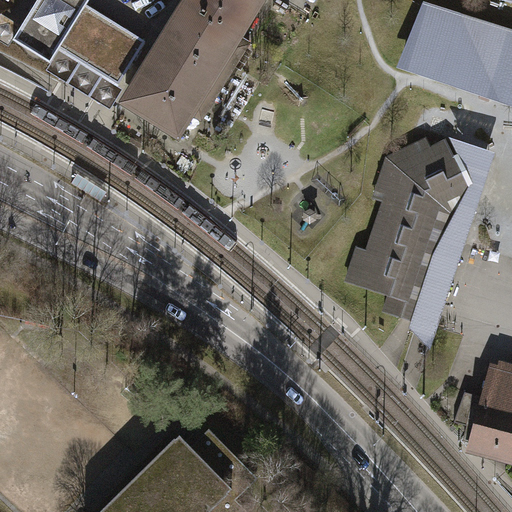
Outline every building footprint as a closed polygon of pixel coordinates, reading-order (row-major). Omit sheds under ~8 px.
[(40,0),(15,40),(50,62),(59,48),(119,85),(146,42),(86,5),(88,1),(87,0),(40,0)] [(195,0),(130,106),(177,135),(190,114),(202,121),(248,45),(237,38),(260,0),(195,0)] [(511,30),(423,3),(401,66),(511,102),(511,30)] [(0,41),(9,48),(22,27),(1,14),(0,16),(0,41)] [(110,110),(123,90),(59,51),(46,71),(110,110)] [(461,224),(483,205),(453,144),(436,152),(430,141),(389,163),(376,200),(386,204),(374,252),(358,247),(347,284),(394,300),(387,315),(426,328),(438,286),(447,289),(461,224)] [(511,374),(490,368),(468,448),(511,460),(511,374)] [(186,434),(105,511),(252,511),(239,501),(263,479),(212,429),(196,445),(186,434)]
